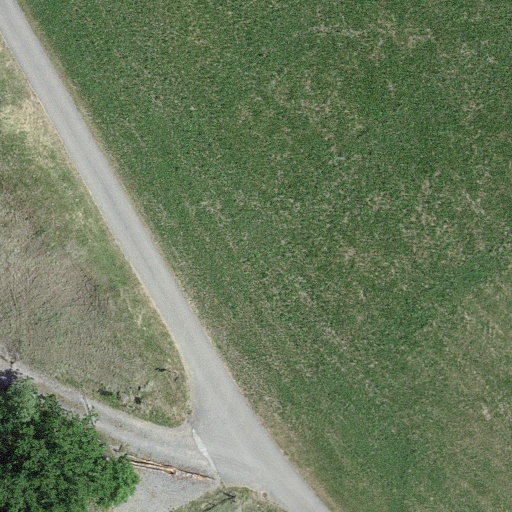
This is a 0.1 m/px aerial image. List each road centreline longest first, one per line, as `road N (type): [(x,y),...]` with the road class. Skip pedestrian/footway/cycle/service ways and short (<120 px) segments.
road 1 (unclassified): [(313,511),(257,446),(4,0)]
road 2 (track): [(257,446),(131,411),(0,343)]
